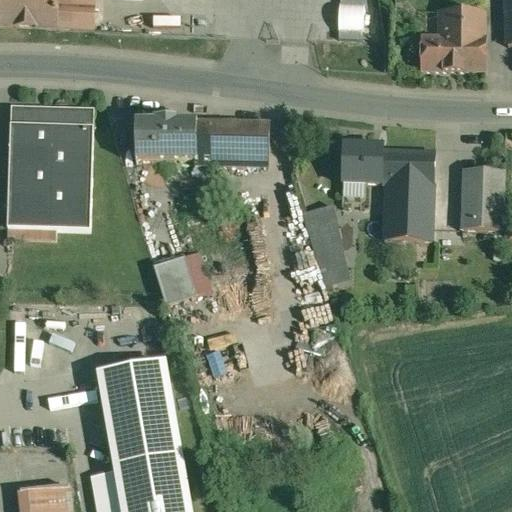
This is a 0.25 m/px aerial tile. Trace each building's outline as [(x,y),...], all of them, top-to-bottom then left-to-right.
[(76,0),(0,0),(0,27),(75,31),(76,0)] [(448,40),(440,39),(440,40),(421,40),(421,76),(486,76),(486,40),(485,40),(485,16),(448,16),(448,40)] [(94,113),(12,110),(12,130),(93,132),(94,113)] [(179,124),(155,123),(155,125),(136,125),(136,167),(195,167),(195,126),(179,126),(179,124)] [(270,126),(195,126),(195,167),(195,172),(270,173),(270,126)] [(12,130),(11,130),(8,232),(91,235),(94,132),(12,130)] [(384,150),(345,149),(345,148),(344,148),(342,187),(343,187),(382,188),(390,188),(434,190),(435,157),(384,155),(384,150)] [(504,175),(464,174),(462,234),(502,235),(504,175)] [(434,190),(390,188),(386,193),(384,244),(432,245),(433,222),(434,190)] [(333,210),(302,218),(326,294),(351,289),(333,210)] [(445,222),(433,222),(432,245),(444,246),(445,222)] [(186,261),(198,300),(212,295),(201,257),(186,261)] [(186,261),(156,270),(168,309),(198,300),(186,261)] [(165,368),(100,379),(117,477),(182,466),(165,368)] [(117,477),(93,482),(98,511),(190,511),(182,466),(117,477)] [(70,511),(68,489),(20,494),(22,511),(70,511)]
